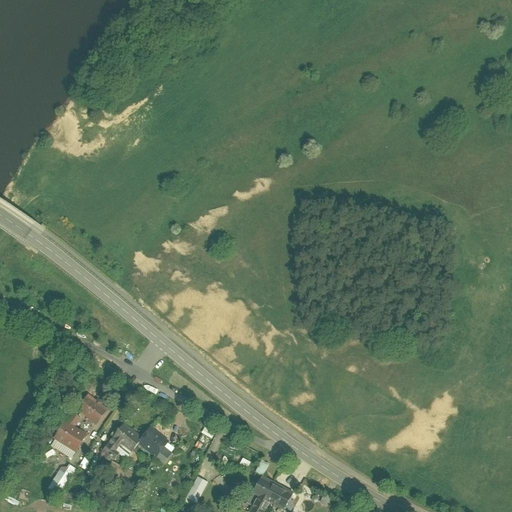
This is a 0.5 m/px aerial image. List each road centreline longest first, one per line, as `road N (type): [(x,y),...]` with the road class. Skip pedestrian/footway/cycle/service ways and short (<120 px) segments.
road 1 (tertiary): [(0,216),(161,343)]
road 2 (unclassified): [(137,376),(266,446),(282,439)]
road 3 (unclassified): [(0,299),(137,376)]
road 4 (tertiary): [(161,343),(282,439)]
road 5 (tertiary): [(282,439),(398,511)]
